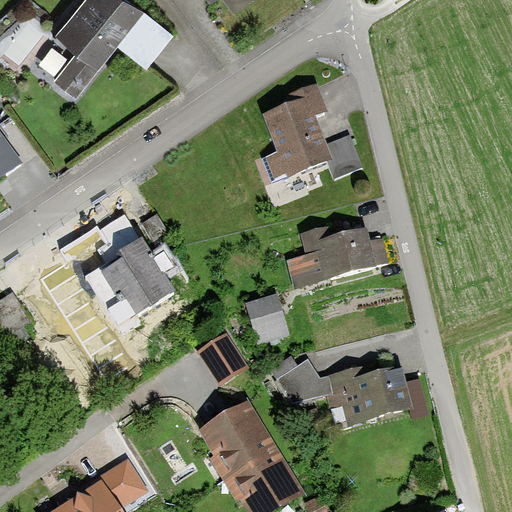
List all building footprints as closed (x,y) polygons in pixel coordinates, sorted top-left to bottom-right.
[(165,30),(128,0),(85,0),(56,35),(74,49),(50,78),(72,96),(120,38),(143,57),(165,30)] [(325,114),(315,89),(290,99),(293,107),(263,119),(279,159),(267,163),(275,184),(323,166),(330,183),(361,171),(348,138),(324,147),(313,119),(325,114)] [(0,178),(18,166),(0,141),(0,178)] [(156,216),(139,225),(152,247),(169,238),(156,216)] [(328,230),(302,238),(308,256),(283,264),(291,293),(379,266),(368,229),(331,240),(328,230)] [(177,293),(144,243),(120,258),(124,264),(103,278),(118,300),(127,294),(142,316),(177,293)] [(276,299),(245,308),(257,346),(288,336),(276,299)] [(222,340),(196,357),(218,389),(244,372),(222,340)] [(403,362),(318,382),(303,362),(277,382),(294,405),(322,399),(329,427),(413,407),(403,362)] [(246,405),(197,437),(245,511),(277,511),(304,495),(246,405)] [(123,468),(56,511),(115,511),(114,509),(139,492),(123,468)]
